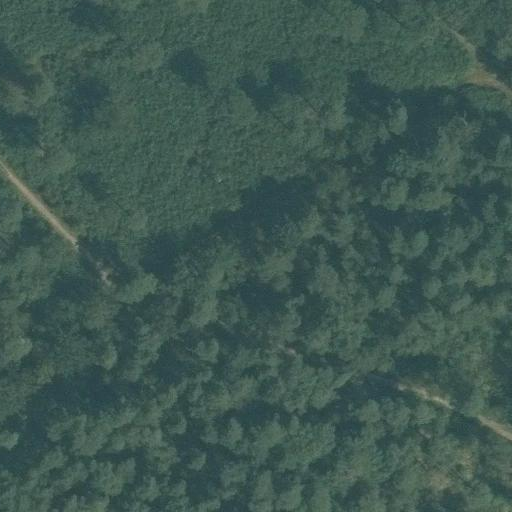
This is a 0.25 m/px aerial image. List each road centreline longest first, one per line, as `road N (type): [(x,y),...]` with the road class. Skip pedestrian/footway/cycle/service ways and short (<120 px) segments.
road 1 (track): [(0,380),(504,51)]
road 2 (unknown): [(511,444),(133,296),(0,172)]
